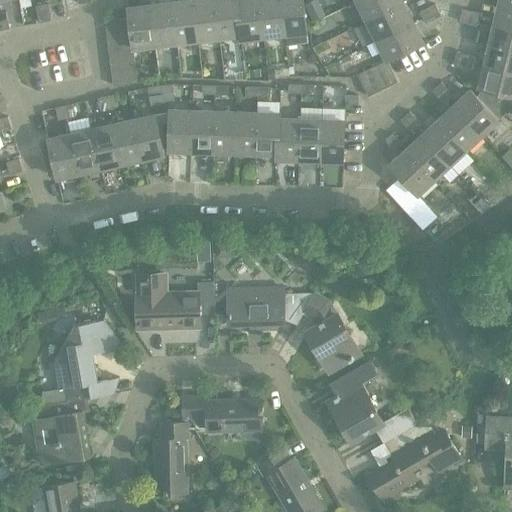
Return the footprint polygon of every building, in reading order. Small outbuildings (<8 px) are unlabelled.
[(194,0),(172,3),(177,43),(198,40),(194,0)] [(215,0),(195,0),(194,0),(198,40),(220,38),(215,0)] [(215,0),(220,38),(240,35),(241,35),(237,0),(215,0)] [(258,0),(237,0),(241,35),(240,35),(241,40),(263,37),(258,0)] [(280,0),(258,0),(263,37),(285,35),(280,0)] [(303,0),(280,0),(285,35),(307,32),(303,0)] [(317,0),(312,0),(305,4),(309,13),(321,7),(317,0)] [(402,0),(361,0),(358,2),(368,21),(404,3),(402,0)] [(172,3),(151,5),(156,45),(177,43),(172,3)] [(404,3),(368,21),(377,40),(413,23),(404,3)] [(511,5),(500,3),(495,24),(511,28),(511,5)] [(36,6),(38,15),(50,12),(49,4),(36,6)] [(436,4),(428,8),(434,20),(441,16),(436,4)] [(156,45),(151,5),(128,8),(133,48),(156,45)] [(434,20),(428,8),(420,12),(426,24),(434,20)] [(460,22),(468,24),(472,12),(463,10),(460,22)] [(50,12),(38,15),(39,23),(52,21),(50,12)] [(472,12),(468,24),(477,26),(480,14),(472,12)] [(106,21),(107,32),(131,29),(129,18),(106,21)] [(8,20),(0,21),(0,30),(9,29),(8,20)] [(413,23),(377,40),(388,61),(423,43),(413,23)] [(490,45),(511,50),(511,28),(495,24),(490,45)] [(131,29),(107,32),(108,43),(132,40),(131,29)] [(132,40),(108,43),(109,54),(133,51),(132,40)] [(511,50),(490,45),(485,66),(511,72),(511,50)] [(133,51),(109,54),(111,64),(135,61),(133,51)] [(454,65),(462,67),(466,55),(457,53),(454,65)] [(466,55),(462,67),(471,69),(474,57),(466,55)] [(135,61),(111,64),(112,75),(136,72),(135,61)] [(388,61),(378,65),(389,87),(398,82),(388,61)] [(378,65),(368,70),(379,92),(389,87),(378,65)] [(511,72),(485,66),(480,88),(511,95),(511,72)] [(274,67),(267,68),(269,80),(274,79),(276,79),(275,76),(274,67)] [(260,69),(249,70),(250,78),(261,77),(260,69)] [(379,92),(368,70),(358,75),(369,97),(379,92)] [(136,72),(112,75),(113,86),(137,83),(136,72)] [(432,91),(438,97),(447,89),(442,82),(432,91)] [(173,85),(161,86),(162,95),(174,93),(173,85)] [(203,94),(215,94),(216,86),(203,85),(203,94)] [(289,93),(301,94),(302,85),(289,85),(289,93)] [(302,85),(301,94),(314,94),(314,85),(302,85)] [(162,95),(161,86),(148,88),(149,96),(162,95)] [(216,86),(215,94),(228,95),(228,86),(216,86)] [(246,95),(258,96),(259,87),(246,87),(246,95)] [(259,87),(258,96),(271,96),(271,88),(259,87)] [(447,89),(438,97),(444,104),(453,95),(447,89)] [(471,90),(454,106),(482,135),(499,120),(471,90)] [(115,95),(107,97),(109,109),(118,107),(115,95)] [(346,95),(346,104),(359,105),(359,96),(346,95)] [(109,109),(107,97),(98,99),(101,111),(109,109)] [(73,104),(64,106),(67,119),(76,117),(73,104)] [(67,119),(64,106),(56,108),(59,121),(67,119)] [(454,106),(439,120),(466,150),(482,135),(454,106)] [(169,150),(192,151),(193,111),(170,110),(169,150)] [(193,111),(192,151),(213,152),(215,112),(193,111)] [(215,112),(213,152),(235,153),(236,112),(215,112)] [(236,112),(235,153),(256,153),(258,113),(236,112)] [(401,121),(406,127),(416,118),(410,112),(401,121)] [(258,113),(256,153),(277,154),(278,154),(279,119),(280,119),(280,114),(258,113)] [(156,115),(134,120),(143,159),(165,154),(156,115)] [(0,126),(10,123),(9,117),(0,119),(0,126)] [(416,118),(406,127),(412,133),(422,124),(416,118)] [(278,154),(277,154),(277,159),(299,160),(301,119),(280,119),(279,119),(278,154)] [(301,119),(299,160),(321,160),(322,120),(301,119)] [(134,120),(113,125),(122,164),(143,159),(134,120)] [(322,120),(321,160),(344,161),(345,121),(322,120)] [(439,120),(423,135),(450,165),(466,150),(439,120)] [(10,123),(0,126),(0,133),(12,129),(10,123)] [(113,125),(92,129),(101,169),(122,164),(113,125)] [(92,129),(71,134),(79,173),(101,169),(92,129)] [(79,173),(71,134),(48,139),(57,178),(79,173)] [(395,149),(401,143),(392,134),(386,140),(395,149)] [(423,135),(407,150),(435,180),(450,165),(423,135)] [(435,180),(407,150),(390,165),(418,195),(435,180)] [(21,165),(19,159),(7,163),(9,169),(21,165)] [(21,165),(9,169),(11,175),(23,171),(21,165)] [(475,193),(469,199),(481,213),(488,207),(475,193)] [(370,262),(355,265),(355,268),(357,277),(372,274),(371,267),(370,262)] [(215,314),(214,282),(198,283),(198,293),(164,294),(163,275),(139,275),(139,295),(138,295),(139,329),(200,327),(199,315),(215,314)] [(284,288),(228,289),(229,326),(285,325),(284,320),(284,294),(284,288)] [(314,294),(304,313),(313,318),(318,326),(337,315),(329,301),(315,293),(314,294)] [(314,294),(284,294),(284,320),(288,320),(297,325),(304,313),(314,294)] [(337,315),(318,326),(307,332),(330,372),(350,360),(351,361),(355,359),(354,358),(361,354),(338,314),(337,315)] [(68,401),(88,397),(114,393),(112,379),(98,381),(93,353),(123,348),(104,320),(75,325),(55,364),(59,388),(66,387),(68,401)] [(370,363),(332,385),(339,397),(330,402),(352,442),(394,418),(393,417),(383,423),(362,385),(377,376),(370,363)] [(18,384),(0,386),(0,402),(20,399),(18,384)] [(183,397),(184,417),(188,417),(199,428),(208,428),(208,431),(262,430),(262,412),(263,412),(263,407),(261,407),(261,400),(208,401),(208,396),(183,397)] [(88,397),(68,401),(35,406),(37,419),(34,420),(34,421),(42,419),(47,446),(39,447),(42,464),(91,456),(88,439),(84,439),(80,413),(90,411),(88,397)] [(511,419),(488,418),(486,447),(507,448),(505,485),(511,485),(511,419)] [(426,419),(393,438),(403,455),(369,474),(366,470),(365,470),(383,500),(418,479),(412,470),(431,459),(438,472),(461,459),(445,430),(436,436),(426,419)] [(188,439),(188,423),(162,423),(162,439),(156,439),(157,494),(185,493),(184,439),(188,439)] [(463,425),(462,437),(472,437),(472,425),(463,425)] [(290,461),(284,450),(258,465),(264,477),(268,475),(289,511),(317,511),(323,509),(294,458),(290,461)] [(2,466),(0,467),(0,477),(2,480),(9,476),(2,466)] [(79,511),(75,482),(44,487),(48,511),(79,511)] [(226,502),(215,509),(217,511),(228,511),(231,510),(226,502)]
